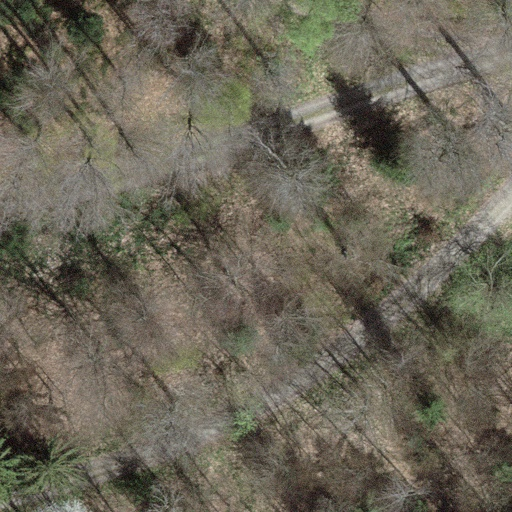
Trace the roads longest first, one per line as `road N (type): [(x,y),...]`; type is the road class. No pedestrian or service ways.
road 1 (track): [(511,218),(415,325),(297,412),(200,459),(25,511)]
road 2 (track): [(511,66),(441,75),(45,220),(0,221)]
road 3 (track): [(441,75),(284,0)]
